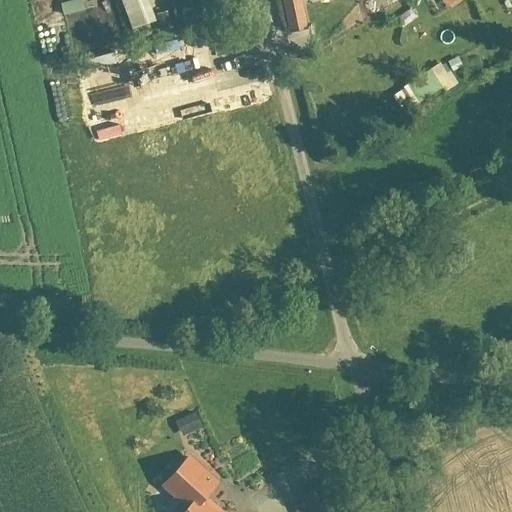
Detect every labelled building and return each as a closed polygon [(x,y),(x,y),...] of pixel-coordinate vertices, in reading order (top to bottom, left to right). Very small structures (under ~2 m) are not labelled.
[(80,0),(66,4),(68,14),(91,8),(89,0),(80,0)] [(129,0),(140,32),(164,24),(156,0),(129,0)] [(296,23),(291,0),(273,0),(279,27),(296,23)] [(434,60),(398,86),(412,107),(449,81),(434,60)] [(202,411),(182,421),(190,436),(209,426),(202,411)] [(221,511),(196,489),(210,473),(180,446),(150,479),(174,500),(163,511),(221,511)] [(333,511),(320,478),(282,493),(289,511),(333,511)]
